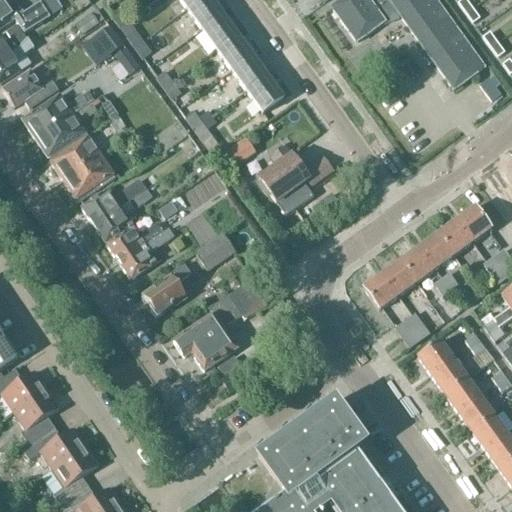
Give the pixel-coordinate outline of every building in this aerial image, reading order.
[(9,0),(2,0),(0,2),(2,4),(0,5),(0,31),(14,22),(24,36),(50,20),(40,4),(23,16),(13,2),(11,3),(9,0)] [(178,0),(188,13),(206,0),(178,0)] [(203,34),(222,20),(206,0),(188,13),(203,34)] [(484,71),(432,0),(382,0),(371,8),(365,0),(346,0),(331,11),(356,46),(397,16),(453,94),(476,77),(484,71)] [(465,17),(472,12),(464,2),(457,7),(465,17)] [(472,12),(465,17),(472,27),(479,22),(472,12)] [(118,31),(128,24),(121,16),(112,23),(118,31)] [(98,27),(91,17),(74,30),(81,40),(98,27)] [(218,54),(236,41),(222,20),(203,34),(218,54)] [(0,36),(0,62),(29,42),(28,41),(26,42),(17,28),(13,30),(12,28),(0,36)] [(123,48),(109,30),(82,50),(96,69),(123,48)] [(134,52),(143,46),(135,34),(126,41),(134,52)] [(482,41),(490,51),(497,46),(489,36),(482,41)] [(233,75),(251,61),(236,41),(218,54),(233,75)] [(0,62),(0,87),(24,72),(17,62),(35,51),(29,42),(0,62)] [(134,52),(142,63),(151,57),(143,46),(134,52)] [(497,46),(490,51),(497,61),(504,56),(497,46)] [(114,59),(124,73),(135,65),(125,51),(114,59)] [(247,95),(266,82),(251,61),(233,75),(247,95)] [(510,79),(511,76),(511,67),(509,63),(502,68),(510,79)] [(163,92),(172,86),(164,74),(155,81),(163,92)] [(1,94),(13,113),(23,106),(29,114),(58,94),(51,85),(41,92),(29,75),(1,94)] [(247,95),(262,116),(281,102),(266,82),(247,95)] [(163,92),(171,104),(180,97),(172,86),(163,92)] [(58,99),(40,111),(53,131),(71,118),(93,103),(87,94),(65,109),(58,99)] [(21,124),(34,143),(53,131),(40,111),(21,124)] [(193,134),(203,128),(194,117),(185,124),(193,134)] [(53,131),(66,150),(84,137),(71,118),(53,131)] [(193,134),(201,145),(211,139),(203,128),(193,134)] [(66,150),(53,131),(34,143),(47,162),(66,150)] [(68,153),(81,172),(99,160),(86,141),(68,153)] [(236,149),(222,159),(233,174),(247,163),(236,149)] [(307,184),(311,189),(331,174),(323,162),(304,176),(286,152),(271,163),(278,172),(260,185),(275,207),(307,184)] [(62,185),(81,172),(68,153),(49,166),(62,185)] [(112,178),(99,160),(81,172),(93,190),(112,178)] [(75,203),(93,190),(81,172),(62,185),(75,203)] [(341,173),(333,179),(339,186),(346,181),(341,173)] [(113,200),(108,193),(81,212),(93,229),(120,211),(132,202),(146,193),(139,183),(113,200)] [(152,202),(146,193),(132,202),(138,211),(152,202)] [(120,211),(93,229),(105,247),(132,228),(120,211)] [(456,225),(472,247),(491,233),(475,211),(456,225)] [(437,238),(453,260),(472,247),(456,225),(437,238)] [(131,233),(107,250),(118,267),(164,236),(157,226),(136,240),(131,233)] [(118,267),(130,284),(155,267),(149,258),(175,241),(169,232),(164,236),(118,267)] [(419,251),(435,274),(453,260),(437,238),(419,251)] [(234,256),(222,239),(196,257),(207,274),(234,256)] [(400,265),(416,287),(435,274),(419,251),(400,265)] [(509,264),(502,255),(483,269),(489,278),(509,264)] [(511,268),(509,264),(489,278),(496,288),(511,276),(511,268)] [(382,278),(398,300),(416,287),(400,265),(382,278)] [(149,310),(148,311),(156,321),(185,301),(175,288),(189,278),(183,269),(160,285),(161,286),(142,300),(149,310)] [(449,294),(456,289),(448,277),(441,282),(449,294)] [(362,292),(379,314),(398,300),(382,278),(362,292)] [(449,294),(441,282),(433,288),(441,300),(449,294)] [(503,328),(511,321),(511,292),(501,300),(509,311),(491,323),(493,325),(497,332),(503,328)] [(242,319),(228,299),(208,313),(211,319),(173,346),(183,361),(190,356),(203,376),(236,353),(222,332),(242,319)] [(396,332),(402,342),(421,328),(414,319),(396,332)] [(482,332),(487,339),(497,332),(493,325),(482,332)] [(421,328),(402,342),(410,352),(428,338),(421,328)] [(493,347),(503,340),(497,332),(487,339),(493,347)] [(473,339),(463,346),(468,354),(478,346),(473,339)] [(453,365),(439,345),(417,361),(431,381),(453,365)] [(4,346),(0,348),(0,375),(16,364),(4,346)] [(474,362),(484,355),(478,346),(468,354),(474,362)] [(453,365),(431,381),(444,399),(466,383),(453,365)] [(221,385),(229,397),(243,387),(235,375),(221,385)] [(0,383),(0,400),(1,400),(13,417),(47,394),(34,376),(16,388),(9,377),(0,383)] [(500,377),(490,384),(495,391),(505,384),(500,377)] [(444,399),(451,409),(457,418),(480,402),(466,383),(444,399)] [(495,391),(500,399),(511,391),(505,384),(495,391)] [(59,413),(47,394),(13,417),(24,434),(20,437),(28,448),(28,449),(48,435),(42,425),(59,413)] [(480,402),(457,418),(471,437),(493,421),(480,402)] [(254,511),(396,511),(353,452),(361,446),(336,411),(332,406),(257,460),(261,465),(275,484),(271,491),(268,497),(263,503),(258,509),(254,511)] [(493,421),(471,437),(484,455),(507,439),(493,421)] [(55,445),(48,435),(28,449),(28,448),(21,453),(29,464),(40,457),(52,474),(85,451),(73,433),(55,445)] [(484,455),(491,464),(498,474),(511,463),(511,446),(507,439),(484,455)] [(53,499),(61,510),(81,496),(74,486),(98,470),(85,451),(52,474),(41,482),(53,499)] [(511,463),(498,474),(511,492),(511,491),(511,463)] [(119,511),(121,511),(108,492),(88,506),(81,496),(61,510),(57,511),(119,511)]
